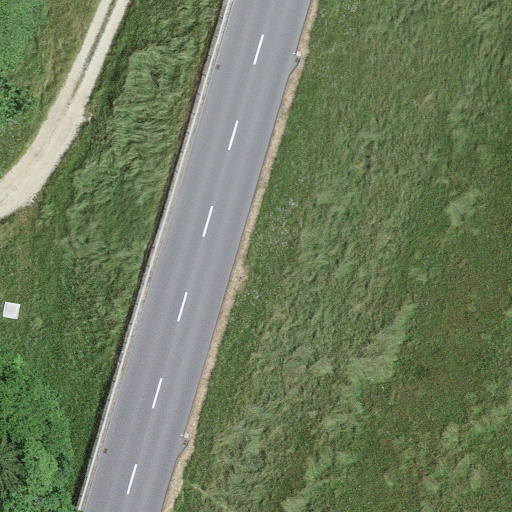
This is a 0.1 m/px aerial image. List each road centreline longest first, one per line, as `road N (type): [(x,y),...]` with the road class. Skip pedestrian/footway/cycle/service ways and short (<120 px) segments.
road 1 (secondary): [(124,511),(275,0)]
road 2 (track): [(0,202),(34,171),(73,113),(123,0)]
